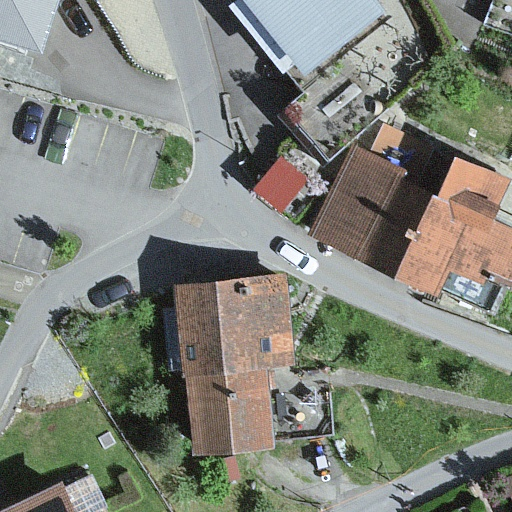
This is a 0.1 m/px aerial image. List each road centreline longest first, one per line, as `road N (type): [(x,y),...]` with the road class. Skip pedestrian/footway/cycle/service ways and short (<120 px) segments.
road 1 (residential): [(511,359),(284,256),(219,202)]
road 2 (residential): [(219,202),(68,285),(0,392)]
road 3 (residential): [(219,202),(203,82),(175,0)]
road 4 (residential): [(386,511),(511,453)]
